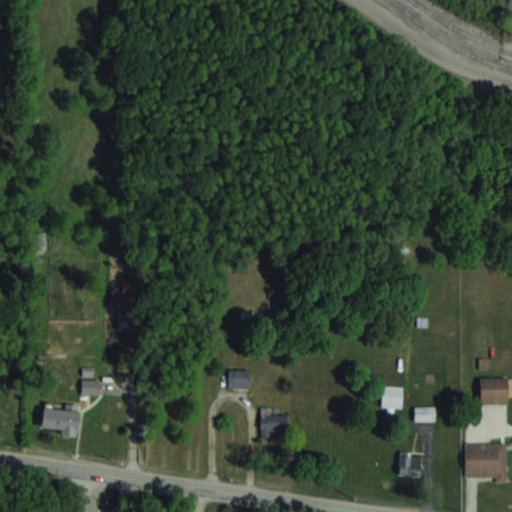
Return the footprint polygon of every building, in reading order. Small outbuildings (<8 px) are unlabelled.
[(249,369),(228,369),(228,387),(249,387),(249,369)] [(479,402),(507,402),(507,377),(479,377),(479,402)] [(98,393),(99,379),(82,379),(81,393),(98,393)] [(402,385),(382,385),(382,407),(402,407),(402,385)] [(78,435),(78,404),(42,404),(42,427),(59,427),(59,435),(78,435)] [(414,406),(414,419),(435,419),(435,406),(414,406)] [(286,414),(268,414),(268,408),(261,408),(261,435),(286,435),(286,414)] [(506,441),(465,441),(465,477),(495,477),(495,481),(506,481),(506,441)] [(421,473),(421,451),(399,451),(399,473),(421,473)]
